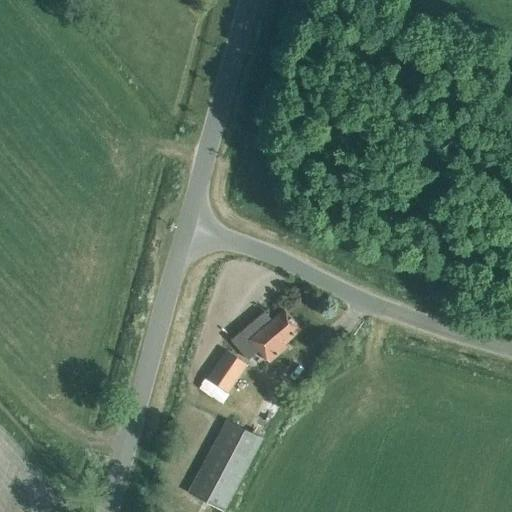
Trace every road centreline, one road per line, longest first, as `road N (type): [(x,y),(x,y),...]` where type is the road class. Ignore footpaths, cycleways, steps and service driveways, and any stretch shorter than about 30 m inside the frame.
road 1 (unclassified): [(511,350),(399,316),(190,231)]
road 2 (unclassified): [(110,511),(190,231)]
road 3 (unclassified): [(190,231),(251,0)]
